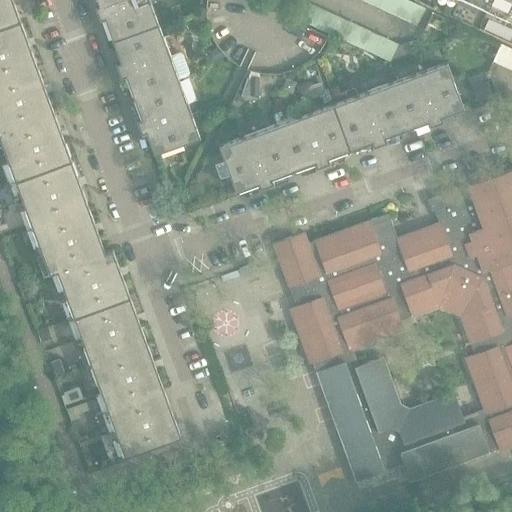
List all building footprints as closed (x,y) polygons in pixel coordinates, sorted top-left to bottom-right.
[(0,0),(0,27),(20,20),(12,0),(0,0)] [(158,23),(149,0),(97,0),(99,4),(95,6),(99,20),(104,18),(112,40),(158,23)] [(396,40),(306,0),(298,17),(389,58),(396,40)] [(424,6),(410,0),(364,0),(416,23),(424,6)] [(511,0),(462,0),(504,20),(511,2),(511,0)] [(0,79),(37,67),(20,20),(0,27),(0,79)] [(190,73),(183,55),(179,53),(170,56),(158,23),(112,40),(120,62),(115,63),(120,77),(125,75),(133,97),(179,80),(188,77),(190,73)] [(464,108),(447,62),(389,83),(406,129),(428,121),(429,126),(443,121),(441,116),(464,108)] [(0,131),(53,112),(37,67),(0,79),(0,131)] [(200,137),(179,80),(133,97),(140,118),(136,120),(141,133),(145,131),(154,154),(200,137)] [(406,129),(389,83),(332,104),(349,150),(371,142),(373,146),(386,142),(385,137),(406,129)] [(349,150),(332,104),(276,125),(293,171),(314,163),(316,167),(329,162),(328,158),(349,150)] [(70,158),(53,112),(0,131),(0,141),(14,179),(70,158)] [(293,171),(276,125),(218,146),(235,192),(258,183),(259,188),(273,183),(271,179),(293,171)] [(88,206),(70,158),(14,179),(20,196),(12,199),(14,203),(17,204),(22,201),(31,227),(88,206)] [(511,167),(427,199),(432,211),(434,210),(439,222),(397,238),(388,213),(308,243),(303,232),(273,243),(277,254),(289,286),(294,284),(297,292),(291,294),(296,305),(289,308),(310,363),(318,360),(321,369),(315,371),(355,481),(403,463),(410,481),(489,452),(488,450),(497,446),(499,451),(511,446),(511,167)] [(104,251),(98,233),(88,206),(31,227),(44,261),(36,264),(40,275),(55,268),(104,251)] [(129,296),(122,277),(112,249),(104,251),(55,268),(73,317),(129,296)] [(258,271),(254,262),(239,268),(242,277),(258,271)] [(147,343),(129,296),(73,317),(90,363),(147,343)] [(163,388),(147,343),(90,363),(106,409),(163,388)] [(78,387),(63,392),(68,404),(83,399),(78,387)] [(181,436),(163,388),(106,409),(107,411),(97,415),(103,432),(113,427),(124,457),(181,436)]
